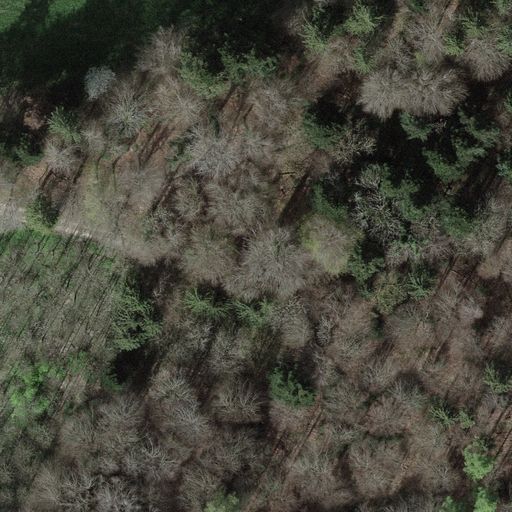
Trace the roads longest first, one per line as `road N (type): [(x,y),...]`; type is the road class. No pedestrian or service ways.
road 1 (track): [(0,210),(193,257),(286,267),(392,256),(511,222)]
road 2 (track): [(511,67),(28,216)]
